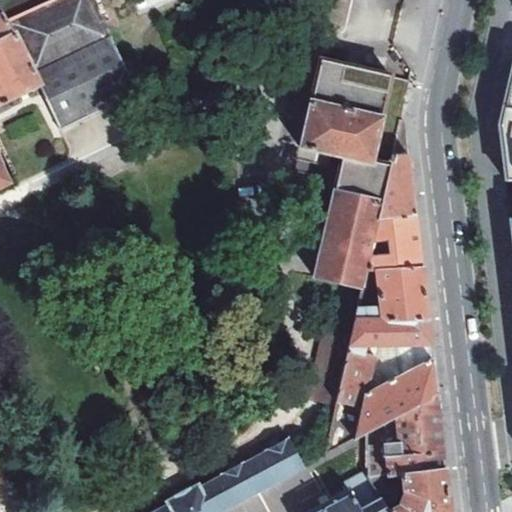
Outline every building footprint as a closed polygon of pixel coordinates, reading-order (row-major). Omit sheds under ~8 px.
[(14,31),(0,38),(0,104),(39,83),(63,129),(140,92),(112,36),(95,2),(98,0),(60,0),(11,26),(14,31)] [(14,0),(0,7),(11,26),(60,0),(14,0)] [(128,0),(136,16),(170,0),(128,0)] [(0,6),(0,38),(14,31),(11,26),(0,7),(0,6)] [(391,75),(320,61),(302,148),(336,155),(334,165),(341,167),(317,275),(367,286),(370,270),(381,223),(394,168),(374,163),(384,117),(387,118),(390,107),(385,106),(391,75)] [(511,75),(501,122),(508,180),(511,179),(511,75)] [(405,155),(405,121),(394,168),(381,223),(385,222),(415,213),(414,205),(407,169),(405,155)] [(0,162),(0,189),(11,184),(0,162)] [(421,266),(418,236),(415,213),(385,222),(381,223),(370,270),(374,270),(382,270),(421,266)] [(422,274),(421,266),(382,270),(381,307),(361,311),(356,332),(371,334),(431,344),(429,328),(422,274)] [(314,399),(339,405),(356,333),(330,328),(314,399)] [(436,384),(433,360),(361,382),(373,345),(367,339),(371,334),(356,332),(356,333),(339,405),(328,453),(366,431),(386,421),(393,417),(437,394),(436,384)] [(431,344),(371,334),(367,339),(373,345),(361,382),(433,360),(432,356),(431,344)] [(443,455),(437,394),(393,417),(394,425),(398,424),(400,441),(388,444),(386,421),(366,431),(367,478),(386,478),(403,475),(445,469),(443,455)] [(217,511),(304,465),(290,439),(203,486),(201,482),(167,500),(169,503),(152,511),(217,511)] [(387,511),(449,511),(445,469),(403,475),(406,494),(397,507),(387,511)] [(383,492),(386,478),(367,478),(369,481),(377,495),(383,492)] [(385,511),(377,495),(369,481),(360,486),(367,498),(355,505),(348,492),(311,511),(385,511)]
